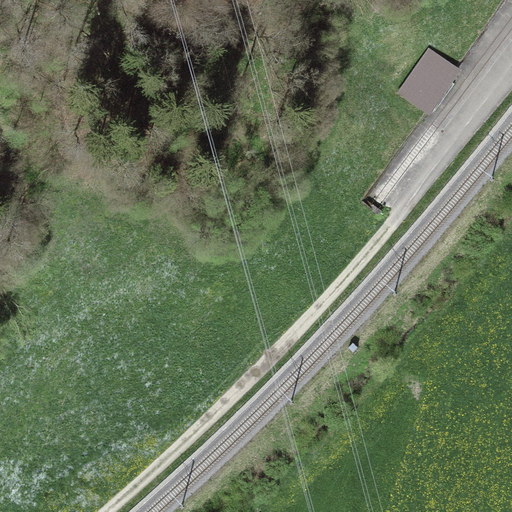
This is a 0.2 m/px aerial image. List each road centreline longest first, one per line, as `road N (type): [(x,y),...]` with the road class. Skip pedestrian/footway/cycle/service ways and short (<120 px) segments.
road 1 (track): [(400,216),(175,456),(110,511)]
road 2 (residential): [(511,72),(400,216)]
